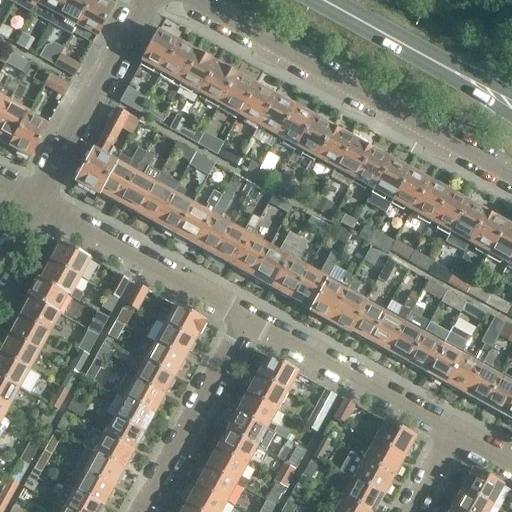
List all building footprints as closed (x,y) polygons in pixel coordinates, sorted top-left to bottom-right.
[(34,10),(39,0),(16,0),(27,6),(24,12),(31,16),(32,13),(34,10)] [(56,17),(64,0),(39,0),(34,10),(32,13),(52,24),(56,17)] [(64,0),(56,17),(52,24),(71,35),(75,28),(89,0),(64,0)] [(98,0),(89,0),(75,28),(77,29),(75,32),(87,39),(89,35),(94,38),(112,7),(110,7),(112,4),(104,0),(100,0),(100,1),(98,0)] [(0,25),(0,26),(0,36),(7,40),(12,32),(0,25)] [(158,33),(141,63),(160,74),(177,43),(169,39),(171,36),(160,31),(159,34),(158,33)] [(22,33),(15,45),(28,52),(35,40),(22,33)] [(177,43),(160,74),(179,84),(196,53),(188,49),(189,46),(180,41),(178,44),(177,43)] [(38,57),(53,66),(59,55),(44,47),(38,57)] [(196,53),(179,84),(198,95),(215,64),(208,60),(209,57),(199,52),(198,55),(196,53)] [(60,54),(59,55),(53,66),(73,77),(79,65),(74,62),(60,54)] [(25,74),(30,65),(12,55),(6,64),(25,74)] [(215,64),(198,95),(217,106),(234,75),(236,72),(226,67),(224,69),(215,64)] [(63,97),(69,85),(49,74),(42,86),(63,97)] [(234,75),(217,106),(236,116),(254,85),(253,85),(255,83),(245,77),(243,80),(234,75)] [(19,84),(13,95),(20,99),(27,88),(19,84)] [(254,85),(236,116),(255,127),(274,93),(264,88),(262,90),(254,85)] [(127,87),(118,102),(139,114),(140,112),(144,105),(147,99),(131,90),(127,87)] [(275,138),(292,107),(293,104),(283,98),(282,101),(273,96),(274,93),(255,127),(252,135),(270,146),(275,138)] [(0,97),(0,117),(9,102),(0,97)] [(0,143),(8,148),(27,114),(27,112),(9,102),(0,117),(0,143)] [(144,105),(140,112),(157,123),(162,116),(144,105)] [(292,107),(275,138),(294,148),(311,117),(312,115),(303,109),(301,112),(292,107)] [(115,109),(93,149),(107,157),(121,130),(130,136),(138,121),(119,111),(119,112),(115,109)] [(27,114),(8,148),(27,158),(46,125),(41,122),(27,114)] [(169,130),(176,134),(183,120),(176,116),(169,130)] [(320,122),(311,117),(294,148),(313,159),(330,128),(331,125),(322,120),(320,122)] [(183,120),(176,134),(195,145),(202,133),(203,131),(183,120)] [(330,128),(313,159),(333,170),(350,139),(349,138),(350,135),(340,130),(339,132),(330,128)] [(202,133),(195,145),(214,156),(220,146),(221,144),(202,133)] [(350,139),(333,170),(352,180),(369,149),(361,145),(363,142),(353,137),(351,139),(350,139)] [(220,146),(214,156),(233,166),(239,157),(220,146)] [(369,149),(352,180),(372,191),(389,160),(380,155),(382,153),(372,147),(371,150),(369,149)] [(119,153),(115,161),(96,194),(105,198),(107,198),(117,203),(134,172),(145,152),(136,148),(130,159),(119,153)] [(115,161),(107,157),(93,149),(74,183),(96,195),(96,194),(115,161)] [(134,172),(117,203),(124,207),(125,210),(131,213),(134,212),(136,213),(153,182),(142,177),(153,157),(145,152),(134,172)] [(207,175),(213,163),(194,152),(188,164),(207,175)] [(391,202),(408,171),(400,166),(401,163),(391,158),(390,161),(389,160),(372,191),(365,203),(384,213),(391,202)] [(244,172),(253,177),(258,168),(249,163),(244,172)] [(153,182),(136,213),(137,214),(138,217),(144,220),(146,219),(155,224),(175,187),(186,168),(178,164),(164,189),(153,182)] [(258,168),(253,177),(263,183),(268,173),(258,168)] [(408,171),(391,202),(410,212),(427,181),(419,177),(421,174),(411,169),(409,171),(408,171)] [(298,185),(281,176),(274,189),(291,198),(298,185)] [(427,181),(410,212),(429,223),(446,192),(445,191),(447,189),(437,183),(435,186),(427,181)] [(175,187),(155,224),(163,228),(163,231),(170,234),(172,233),(174,234),(191,204),(181,198),(184,192),(175,187)] [(301,204),(311,209),(319,195),(309,190),(301,204)] [(191,204),(174,234),(175,235),(176,238),(182,241),(185,241),(193,245),(220,197),(220,196),(212,191),(205,204),(207,205),(204,211),(191,204)] [(220,197),(193,245),(202,250),(202,252),(209,256),(211,255),(213,256),(230,225),(219,219),(232,196),(223,191),(220,196),(220,197)] [(446,192),(429,223),(448,233),(466,202),(465,202),(466,199),(456,194),(455,197),(446,192)] [(289,203),(271,194),(267,202),(284,211),(289,203)] [(317,213),(330,220),(337,207),(324,199),(317,213)] [(468,244),(485,213),(484,213),(486,210),(476,204),(474,207),(466,202),(448,233),(444,241),(464,252),(468,244)] [(493,218),(485,213),(468,244),(487,254),(504,223),(505,220),(495,215),(493,218)] [(324,236),(330,226),(310,215),(305,225),(324,236)] [(338,225),(349,231),(354,222),(343,216),(338,225)] [(245,226),(252,230),(256,221),(250,218),(245,226)] [(506,224),(504,223),(487,254),(506,265),(511,255),(511,224),(507,222),(506,224)] [(230,225),(213,256),(215,257),(215,259),(221,262),(223,262),(232,266),(249,236),(230,225)] [(345,244),(351,235),(341,229),(335,239),(345,244)] [(361,239),(368,243),(374,233),(367,229),(361,239)] [(387,254),(389,250),(393,243),(374,233),(368,243),(371,246),(387,254)] [(364,242),(351,235),(346,242),(360,250),(364,242)] [(249,236),(232,266),(240,271),(241,274),(247,277),(249,276),(251,277),(268,246),(249,236)] [(270,287),(287,257),(296,240),(288,236),(283,246),(280,253),(268,246),(251,277),(253,278),(253,280),(260,284),(263,283),(270,287)] [(289,298),(306,267),(296,262),(299,255),(298,254),(304,244),(296,240),(287,257),(270,287),(279,292),(279,295),(286,298),(288,297),(289,298)] [(393,243),(389,250),(407,261),(413,251),(395,240),(393,243)] [(53,254),(49,261),(80,278),(90,260),(59,243),(58,244),(55,243),(50,253),(53,254)] [(369,270),(377,254),(368,250),(360,265),(369,270)] [(306,267),(289,298),(291,299),(292,302),(298,305),(300,304),(309,309),(333,267),(339,256),(331,251),(318,274),(306,267)] [(413,251),(407,261),(427,272),(433,262),(413,251)] [(395,264),(387,260),(379,275),(377,279),(385,283),(395,264)] [(39,280),(67,295),(78,301),(83,293),(74,288),(80,278),(49,261),(48,263),(45,262),(40,271),(42,273),(39,280)] [(452,273),(433,262),(427,272),(446,283),(452,273)] [(328,323),(346,291),(347,289),(352,280),(353,278),(345,274),(333,267),(309,309),(308,312),(328,323)] [(96,289),(105,293),(108,295),(117,300),(118,300),(126,286),(128,281),(107,269),(96,289)] [(446,283),(465,293),(472,281),(453,271),(452,273),(446,283)] [(67,295),(39,280),(36,278),(35,280),(33,279),(28,288),(30,289),(26,297),(57,313),(67,295)] [(346,291),(328,323),(347,333),(364,302),(365,301),(365,300),(354,294),(360,284),(352,280),(347,289),(346,291)] [(441,301),(447,290),(427,280),(422,290),(441,301)] [(472,281),(465,293),(485,304),(491,293),(492,291),(472,281)] [(124,305),(133,310),(137,312),(146,296),(148,292),(134,284),(123,304),(124,305)] [(443,301),(459,310),(464,300),(448,291),(443,301)] [(491,293),(485,304),(504,315),(510,304),(491,293)] [(117,300),(108,295),(101,308),(110,313),(117,300)] [(23,309),(19,316),(50,333),(60,315),(57,313),(26,297),(20,307),(23,309)] [(384,313),(368,341),(371,343),(371,346),(377,349),(380,348),(387,352),(403,324),(404,322),(415,303),(406,299),(396,318),(384,311),(384,313)] [(484,311),(464,300),(459,310),(479,320),(484,311)] [(368,341),(384,313),(384,311),(365,301),(364,302),(347,333),(348,334),(349,331),(357,335),(357,338),(363,341),(366,340),(368,341)] [(124,305),(114,322),(123,327),(133,310),(124,305)] [(159,313),(155,320),(162,324),(193,341),(197,334),(199,334),(204,325),(202,324),(203,323),(173,306),(171,309),(166,317),(159,313)] [(107,318),(96,312),(86,330),(97,336),(107,318)] [(12,328),(9,334),(40,351),(50,333),(19,316),(18,319),(15,317),(9,326),(12,328)] [(493,317),(479,343),(483,345),(490,348),(497,336),(503,323),(493,317)] [(123,327),(114,322),(107,336),(116,341),(123,327)] [(404,322),(403,324),(387,352),(395,356),(396,359),(402,362),(405,361),(407,363),(423,333),(404,322)] [(511,327),(503,323),(497,336),(511,344),(511,327)] [(162,324),(152,342),(183,359),(187,351),(190,351),(193,346),(192,343),(193,341),(162,324)] [(443,343),(426,373),(433,377),(434,380),(440,383),(443,383),(445,384),(462,354),(470,340),(451,329),(443,343)] [(88,354),(97,336),(86,330),(77,348),(80,350),(88,354)] [(423,333),(407,363),(409,364),(409,366),(415,370),(418,369),(426,373),(443,343),(423,333)] [(0,345),(2,346),(0,350),(0,354),(29,370),(40,351),(9,334),(7,337),(4,335),(0,343),(0,345)] [(103,342),(94,358),(103,362),(112,346),(103,342)] [(152,342),(143,360),(173,377),(177,371),(180,370),(183,364),(182,361),(183,359),(152,342)] [(462,354),(445,384),(448,385),(448,388),(454,391),(457,390),(465,394),(487,354),(490,349),(490,348),(483,345),(474,361),(462,354)] [(50,347),(46,355),(55,360),(59,352),(50,347)] [(78,372),(88,354),(80,350),(70,368),(78,372)] [(0,377),(20,388),(30,394),(40,376),(29,370),(0,354),(0,377)] [(487,354),(465,394),(472,398),(472,401),(478,404),(481,404),(484,405),(500,375),(489,368),(494,358),(487,354)] [(260,368),(257,375),(287,392),(297,374),(266,357),(265,359),(262,359),(259,366),(260,368)] [(97,373),(103,362),(94,358),(88,369),(97,373)] [(120,372),(126,375),(132,379),(163,395),(167,389),(170,388),(173,382),(172,379),(173,377),(143,360),(138,369),(126,362),(120,372)] [(67,391),(78,372),(70,368),(60,387),(67,391)] [(122,398),(122,397),(153,414),(157,407),(159,407),(163,400),(162,398),(163,395),(132,379),(126,375),(120,385),(112,381),(107,390),(116,395),(122,398)] [(250,387),(246,394),(276,411),(287,392),(257,375),(255,378),(251,378),(248,384),(250,387)] [(499,377),(484,405),(487,406),(487,409),(493,413),(496,412),(503,416),(511,399),(511,381),(500,375),(499,377)] [(0,402),(9,407),(20,388),(0,377),(0,402)] [(58,409),(68,392),(58,386),(48,404),(58,409)] [(295,386),(291,394),(301,400),(305,392),(295,386)] [(240,405),(236,413),(266,429),(276,411),(246,394),(245,396),(242,396),(238,403),(240,405)] [(84,400),(74,395),(66,409),(76,415),(84,400)] [(151,416),(153,414),(122,397),(122,398),(116,395),(110,406),(101,401),(101,402),(97,408),(112,416),(143,432),(146,426),(149,425),(153,419),(151,416)] [(101,402),(101,401),(90,396),(86,403),(97,408),(101,402)] [(325,413),(330,404),(318,397),(313,406),(325,413)] [(355,406),(343,399),(333,419),(345,425),(355,406)] [(511,399),(503,416),(511,420),(511,423),(511,399)] [(0,425),(5,429),(15,434),(19,427),(3,418),(9,407),(0,402),(0,425)] [(285,405),(281,413),(290,419),(295,411),(285,405)] [(38,423),(47,428),(53,417),(44,412),(38,423)] [(72,417),(64,413),(56,428),(63,432),(72,417)] [(230,423),(226,431),(256,447),(263,451),(273,433),(271,432),(266,429),(236,413),(235,414),(231,414),(228,421),(230,423)] [(112,416),(102,434),(133,450),(136,444),(139,444),(143,437),(141,435),(143,432),(112,416)] [(77,422),(74,427),(84,432),(87,427),(77,422)] [(383,422),(372,440),(403,458),(404,456),(407,457),(411,450),(409,447),(413,438),(383,422)] [(271,432),(273,433),(284,439),(289,431),(276,424),(271,432)] [(220,442),(216,449),(246,466),(256,447),(226,431),(225,433),(221,433),(218,439),(220,442)] [(364,445),(368,438),(355,431),(351,438),(364,445)] [(61,436),(54,432),(44,450),(51,454),(61,436)] [(290,442),(294,436),(288,433),(285,439),(290,442)] [(102,434),(92,452),(122,469),(126,463),(129,462),(133,455),(131,453),(133,450),(102,434)] [(330,441),(322,437),(311,456),(319,461),(330,441)] [(372,440),(362,459),(393,476),(393,475),(397,475),(401,468),(399,465),(403,458),(372,440)] [(28,465),(38,446),(29,442),(19,460),(28,465)] [(296,466),(304,450),(293,444),(284,460),(296,466)] [(74,466),(82,470),(112,487),(116,481),(119,481),(122,474),(121,471),(122,469),(92,452),(84,448),(74,466)] [(210,460),(206,467),(236,484),(243,488),(246,481),(240,478),(246,466),(216,449),(214,452),(211,451),(207,458),(210,460)] [(41,472),(51,454),(44,450),(34,469),(41,472)] [(388,484),(393,476),(362,459),(350,451),(339,471),(351,478),(382,495),(383,494),(386,494),(390,487),(388,484)] [(18,483),(28,465),(19,460),(18,460),(8,478),(18,483)] [(316,466),(308,462),(301,473),(309,478),(316,466)] [(284,487),(295,469),(286,464),(275,482),(284,487)] [(199,479),(196,486),(226,502),(236,484),(206,467),(204,470),(201,470),(198,476),(199,479)] [(35,484),(41,472),(34,469),(24,486),(33,491),(37,485),(35,484)] [(82,470),(72,489),(102,506),(106,499),(109,499),(112,493),(111,490),(112,487),(82,470)] [(340,482),(344,475),(335,470),(331,476),(340,482)] [(492,507),(503,487),(472,470),(468,478),(465,478),(461,486),(462,489),(461,490),(492,507)] [(0,498),(7,502),(18,483),(8,478),(0,491),(0,498)] [(351,478),(341,497),(367,511),(376,511),(380,506),(378,503),(382,495),(351,478)] [(265,500),(274,505),(284,487),(275,482),(265,500)] [(190,496),(185,504),(199,511),(220,511),(226,502),(196,486),(194,488),(191,488),(188,494),(190,496)] [(61,508),(61,507),(69,511),(101,511),(102,511),(101,508),(102,506),(72,489),(65,501),(50,493),(46,500),(61,508)] [(451,508),(457,511),(488,511),(492,507),(461,490),(457,497),(454,497),(450,505),(451,508)] [(367,511),(341,497),(341,498),(335,495),(325,511),(367,511)] [(270,511),(274,505),(265,500),(258,511),(270,511)] [(286,501),(280,511),(290,511),(295,505),(286,501)]
